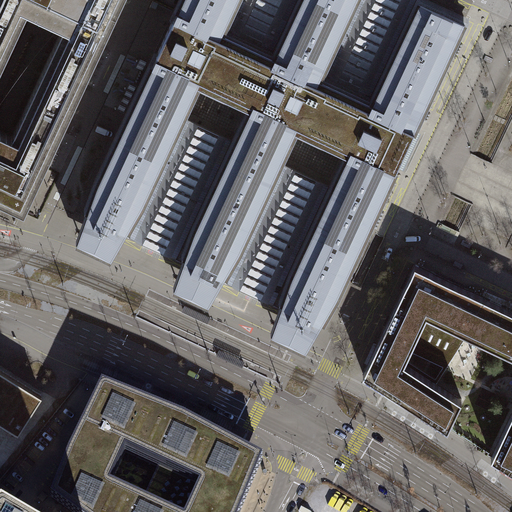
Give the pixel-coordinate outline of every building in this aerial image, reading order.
[(0,0),(0,201),(24,213),(97,57),(123,0),(0,0)] [(415,127),(416,125),(465,19),(424,0),(181,0),(177,10),(176,11),(175,13),(164,37),(152,62),(125,120),(97,181),(84,216),(80,228),(76,239),(111,255),(117,246),(124,234),(153,248),(182,262),(177,275),(174,284),(209,300),(214,292),(221,280),(250,294),(279,307),(274,322),(271,329),(306,346),(310,339),(314,332),(318,325),(337,293),(390,179),(392,177),(393,175),(396,167),(405,148),(414,129),(415,127)] [(414,129),(396,167),(404,170),(421,133),(414,129)] [(418,333),(410,350),(446,367),(468,334),(511,354),(511,309),(496,302),(415,263),(403,289),(389,319),(418,333)] [(404,361),(410,350),(418,333),(389,319),(370,357),(363,373),(448,428),(462,399),(404,361)] [(457,365),(467,370),(475,352),(477,352),(479,347),(473,344),(469,353),(464,350),(457,365)] [(0,418),(18,430),(42,392),(0,365),(0,418)] [(106,391),(102,389),(100,391),(77,440),(68,457),(61,475),(51,501),(51,502),(62,510),(64,511),(242,511),(262,467),(263,463),(259,461),(184,422),(106,391)] [(511,412),(491,456),(511,469),(511,412)]
